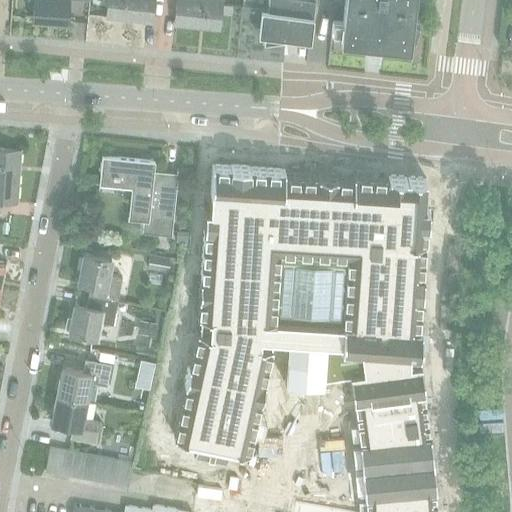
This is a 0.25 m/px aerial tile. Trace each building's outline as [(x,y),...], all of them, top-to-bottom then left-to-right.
[(66,23),(67,0),(33,0),(32,21),(66,23)] [(150,20),(152,0),(107,0),(106,16),(150,20)] [(176,0),(174,23),(218,27),(221,0),(176,0)] [(310,37),(314,0),(268,0),(267,6),(261,5),(258,31),(265,32),(264,38),(263,44),(285,41),(285,34),(296,36),(310,37)] [(344,0),(342,19),(332,18),(331,31),(341,33),(340,41),(409,49),(414,0),(344,0)] [(0,199),(16,201),(19,148),(0,146),(0,199)] [(102,154),(99,183),(100,183),(101,174),(134,178),(129,217),(147,219),(146,229),(140,229),(140,230),(171,233),(178,172),(176,172),(176,180),(152,178),(154,160),(102,154)] [(197,335),(176,438),(197,443),(195,452),(225,459),(227,449),(249,453),(275,342),(290,346),(287,390),(326,392),(327,384),(351,379),(362,456),(368,505),(368,511),(436,511),(418,378),(426,230),(423,230),(426,183),(215,168),(212,212),(206,212),(197,335)] [(88,293),(116,299),(121,274),(108,272),(111,257),(83,251),(78,280),(90,282),(88,293)] [(167,269),(170,256),(150,253),(148,265),(167,269)] [(112,322),(116,299),(88,293),(86,304),(74,302),(69,329),(96,334),(99,319),(112,322)] [(139,317),(137,329),(153,333),(156,320),(139,317)] [(140,357),(134,382),(148,385),(154,360),(140,357)] [(57,393),(86,399),(90,381),(107,384),(111,363),(85,358),(83,369),(63,365),(57,393)] [(83,416),(86,399),(57,393),(52,420),(72,424),(70,436),(96,441),(100,420),(83,416)] [(58,471),(62,447),(52,445),(46,468),(58,471)] [(69,473),(74,449),(62,447),(58,471),(69,473)] [(81,475),(85,451),(74,449),(69,473),(81,475)] [(92,477),(97,453),(85,451),(81,475),(92,477)] [(104,479),(109,456),(97,453),(92,477),(104,479)] [(116,482),(120,458),(109,456),(104,479),(116,482)] [(127,484),(133,460),(120,458),(116,482),(127,484)] [(89,511),(91,506),(74,503),(72,511),(89,511)]
